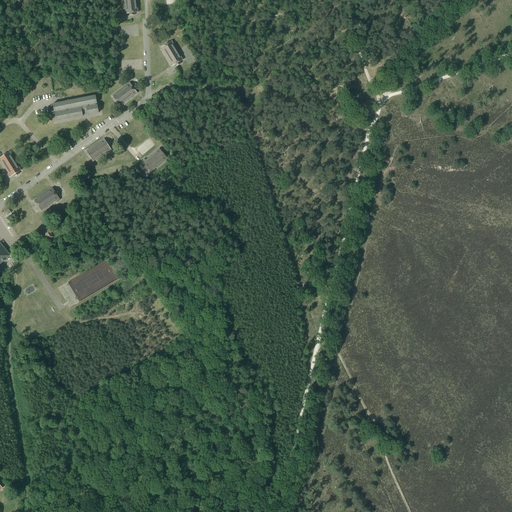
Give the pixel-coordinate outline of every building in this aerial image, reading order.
[(136,0),(123,0),(125,15),(129,14),(130,16),(134,16),(134,14),(138,13),(136,0)] [(276,11),(274,20),(280,21),(281,18),(283,19),(285,12),(276,11)] [(172,43),(162,50),(173,69),(177,66),(178,68),(182,66),(180,64),(184,62),(172,43)] [(131,85),(113,97),(120,107),(138,95),(136,92),(137,90),(135,87),(133,88),(131,85)] [(54,112),(51,112),(52,115),(55,114),(56,122),(83,117),(83,116),(82,114),(87,113),(88,115),(88,116),(99,114),(96,97),(53,104),(54,112)] [(104,139),(86,151),(93,162),(108,152),(108,153),(112,151),(109,146),(110,145),(108,141),(106,142),(104,139)] [(144,159),(141,162),(145,166),(143,167),(146,171),(148,169),(150,172),(167,158),(159,149),(145,160),(144,159)] [(10,152),(0,157),(0,159),(9,174),(7,175),(9,178),(14,175),(15,177),(19,174),(18,172),(21,170),(10,152)] [(55,187),(62,198),(65,196),(59,185),(55,187)] [(52,188),(34,200),(41,210),(56,200),(57,202),(60,200),(57,195),(59,194),(56,190),(54,191),(52,188)] [(50,228),(45,232),(49,239),(53,237),(51,233),(53,232),(50,228)] [(0,264),(10,256),(0,243),(0,264)]
